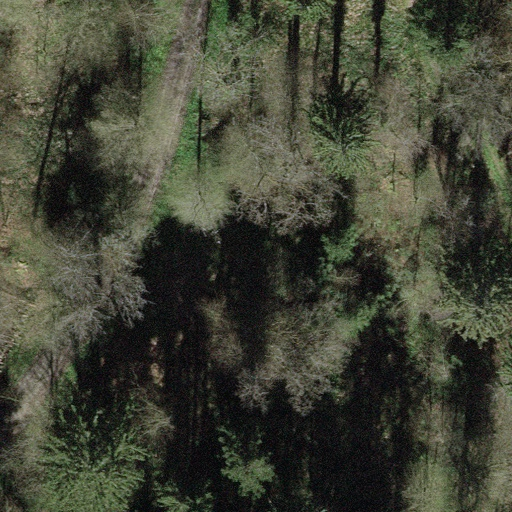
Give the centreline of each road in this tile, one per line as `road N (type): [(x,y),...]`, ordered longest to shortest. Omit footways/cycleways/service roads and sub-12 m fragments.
road 1 (track): [(0,425),(92,308),(120,257),(201,0)]
road 2 (track): [(418,0),(449,84),(511,208)]
